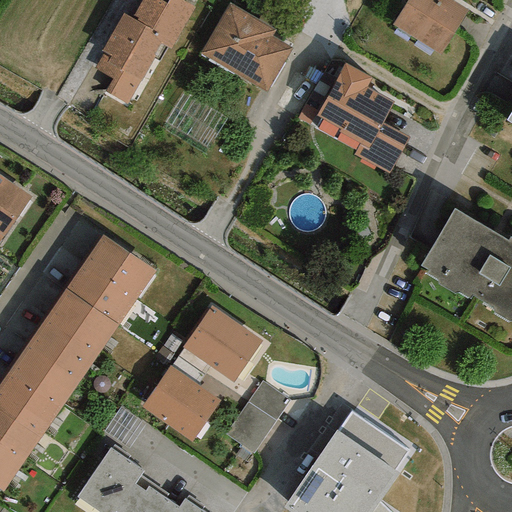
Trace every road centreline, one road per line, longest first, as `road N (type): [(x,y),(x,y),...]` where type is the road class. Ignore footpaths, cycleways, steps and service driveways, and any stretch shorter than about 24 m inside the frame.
road 1 (tertiary): [(340,340),(0,124)]
road 2 (residential): [(340,340),(511,24)]
road 3 (tertiary): [(472,426),(340,340)]
